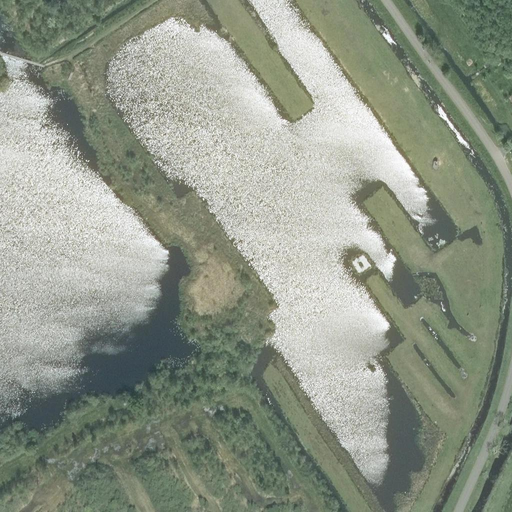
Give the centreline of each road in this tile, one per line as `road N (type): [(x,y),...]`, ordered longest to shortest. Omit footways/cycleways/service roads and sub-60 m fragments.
road 1 (unclassified): [(511,187),(384,0)]
road 2 (unclassified): [(457,511),(511,374)]
